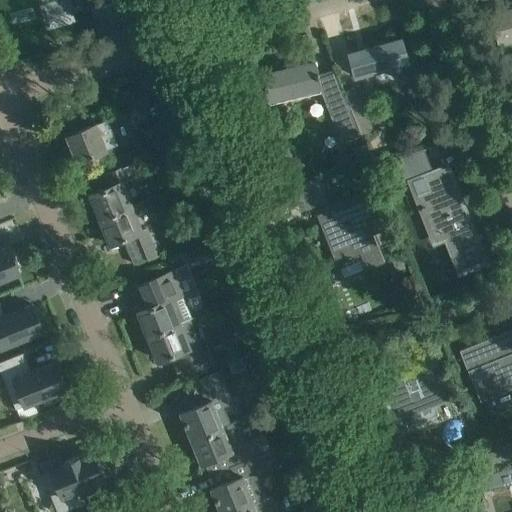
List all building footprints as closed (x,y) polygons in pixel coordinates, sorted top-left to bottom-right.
[(89,0),(100,30),(134,18),(127,0),(89,0)] [(511,7),(490,13),(498,43),(511,38),(511,7)] [(401,38),(347,53),(354,76),(372,71),(371,67),(393,61),(398,81),(421,74),(414,47),(404,50),(401,38)] [(315,72),(313,63),(301,66),(299,61),(285,65),(286,69),(263,75),(265,84),(263,84),(265,90),(266,89),(269,103),(268,103),(268,105),(320,92),(340,142),(342,141),(341,140),(345,139),(346,141),(361,135),(343,89),(342,89),(334,69),(317,74),(317,72),(315,72)] [(343,89),(361,135),(372,131),(359,85),(343,89)] [(155,143),(181,133),(167,97),(153,103),(160,121),(152,125),(149,131),(155,143)] [(106,149),(117,145),(107,120),(95,125),(95,124),(66,136),(76,162),(106,150),(106,149)] [(186,147),(181,133),(155,143),(160,157),(186,147)] [(199,165),(213,159),(204,135),(189,140),(199,165)] [(425,148),(387,158),(398,186),(421,177),(426,190),(415,194),(420,208),(419,208),(420,211),(421,210),(429,229),(440,225),(445,239),(447,238),(454,256),(456,255),(463,272),(480,265),(479,263),(483,262),(478,248),(480,247),(472,227),(470,228),(465,215),(467,214),(459,194),(457,195),(452,182),(454,181),(448,165),(432,171),(424,150),(425,149),(425,148)] [(90,194),(100,219),(130,207),(121,183),(137,177),(131,164),(106,174),(111,186),(90,194)] [(317,179),(292,184),(296,200),(320,195),(317,179)] [(198,182),(182,189),(195,200),(204,197),(198,182)] [(318,216),(338,266),(343,263),(344,265),(353,261),(352,260),(360,257),(364,268),(382,261),(371,233),(383,229),(370,195),(318,216)] [(140,231),(130,207),(100,219),(110,244),(123,239),(133,264),(157,254),(147,228),(140,231)] [(195,249),(200,262),(226,251),(221,238),(195,249)] [(17,267),(19,266),(12,251),(10,251),(8,246),(0,249),(0,280),(19,273),(17,267)] [(403,256),(393,260),(396,270),(407,266),(403,256)] [(149,307),(138,311),(143,324),(139,325),(143,334),(146,333),(148,336),(187,320),(192,318),(172,271),(139,284),(149,307)] [(243,323),(255,317),(248,299),(235,305),(243,323)] [(4,315),(0,305),(0,347),(42,330),(32,304),(4,315)] [(187,320),(148,336),(158,361),(175,354),(178,362),(175,363),(180,377),(213,363),(208,350),(200,353),(187,320)] [(511,329),(459,350),(467,372),(469,371),(480,398),(488,395),(489,397),(493,395),(492,393),(511,385),(511,329)] [(0,372),(15,409),(66,388),(55,362),(31,372),(23,352),(0,361),(0,372)] [(395,431),(454,408),(434,357),(375,379),(395,431)] [(237,358),(226,362),(230,372),(241,368),(237,358)] [(222,380),(219,372),(221,371),(220,370),(194,380),(203,403),(179,412),(190,440),(223,427),(234,422),(234,421),(229,423),(219,398),(229,394),(223,380),(222,380)] [(234,422),(223,427),(190,440),(200,464),(224,455),(229,467),(255,457),(248,441),(243,443),(234,422)] [(274,460),(271,451),(255,457),(258,466),(274,460)] [(56,511),(63,511),(81,505),(76,491),(103,480),(93,453),(79,459),(79,457),(63,463),(64,465),(56,468),(43,473),(42,474),(56,511)] [(210,488),(219,511),(232,511),(265,499),(254,474),(261,471),(258,466),(255,457),(229,467),(234,479),(210,488)] [(52,458),(39,463),(43,473),(56,468),(52,458)] [(511,479),(511,465),(497,469),(500,482),(511,479)] [(434,497),(473,488),(470,476),(431,485),(434,497)] [(276,511),(271,497),(265,499),(232,511),(276,511)]
